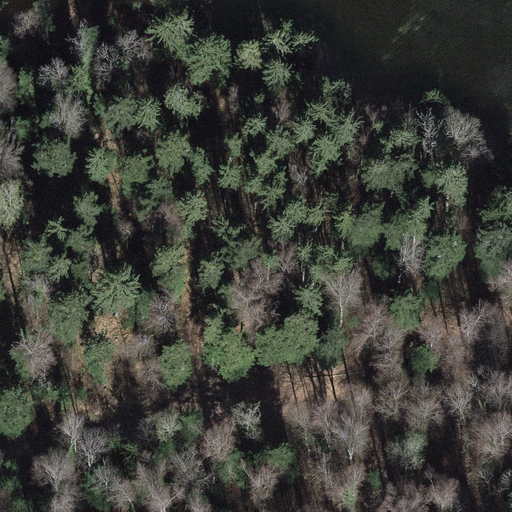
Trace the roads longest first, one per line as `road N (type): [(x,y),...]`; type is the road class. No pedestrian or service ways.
road 1 (track): [(0,455),(258,408),(398,406),(511,390)]
road 2 (track): [(258,408),(381,357),(511,321)]
